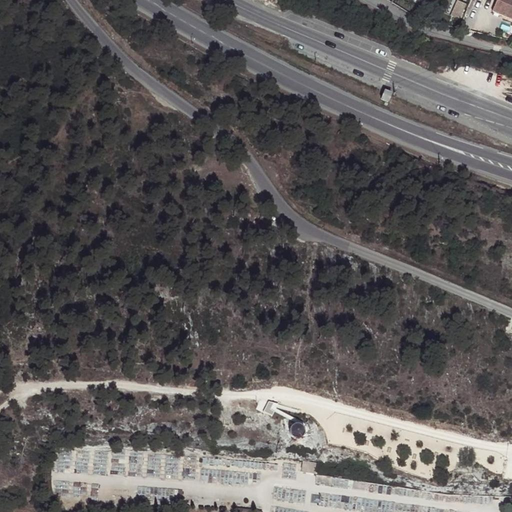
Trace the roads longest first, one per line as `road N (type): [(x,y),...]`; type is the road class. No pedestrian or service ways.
road 1 (residential): [(75,0),(144,76),(214,124),(294,214),(321,233),(511,312)]
road 2 (track): [(0,408),(33,386),(277,395),(360,422),(511,451)]
road 3 (tertiary): [(231,0),(511,120)]
road 4 (secondary): [(155,0),(377,120)]
road 5 (secondary): [(377,120),(511,175)]
road 6 (residential): [(377,0),(421,24),(511,49)]
road 7 (secondary): [(511,162),(377,120)]
